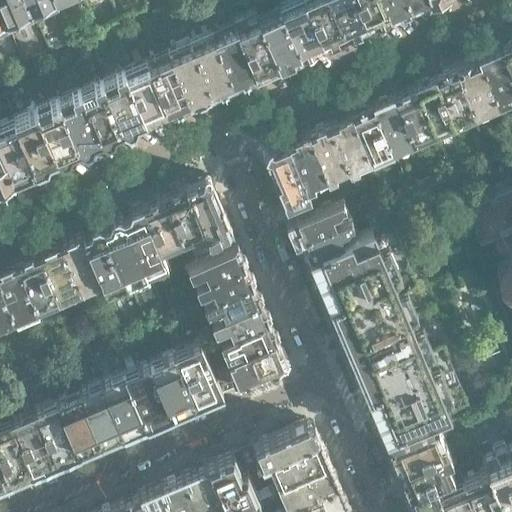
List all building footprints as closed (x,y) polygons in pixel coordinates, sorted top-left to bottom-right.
[(0,0),(0,24),(9,20),(6,14),(0,0)] [(32,3),(31,0),(0,0),(6,14),(23,7),(26,14),(35,10),(32,3)] [(325,40),(307,0),(293,0),(283,5),(284,7),(289,17),(303,50),(325,40)] [(348,31),(333,0),(307,0),(325,40),(348,31)] [(369,21),(359,0),(333,0),(348,31),(369,21)] [(391,12),(385,0),(359,0),(369,21),(391,12)] [(411,3),(409,0),(385,0),(391,12),(411,3)] [(303,50),(289,17),(284,7),(263,16),(281,59),(303,50)] [(281,59),(263,16),(259,8),(234,18),(237,24),(257,70),(281,59)] [(257,70),(237,24),(213,34),(234,80),(257,70)] [(234,80),(213,34),(192,43),(212,90),(234,80)] [(511,37),(501,42),(511,68),(511,37)] [(511,91),(511,68),(501,42),(479,51),(499,97),(511,91)] [(212,90),(192,43),(170,53),(190,99),(212,90)] [(499,97),(479,51),(458,61),(478,107),(499,97)] [(190,99),(170,53),(147,62),(167,109),(168,109),(190,99)] [(478,107),(458,61),(436,70),(456,116),(478,107)] [(167,109),(147,62),(125,72),(144,115),(145,118),(167,109)] [(144,115),(125,72),(123,66),(101,76),(122,124),(127,126),(127,127),(134,124),(136,118),(144,115)] [(456,116),(436,70),(415,79),(435,125),(438,133),(451,127),(448,120),(456,116)] [(122,124),(101,76),(79,85),(100,134),(105,136),(106,136),(112,133),(114,127),(122,124)] [(435,125),(415,79),(393,89),(413,135),(435,125)] [(100,134),(79,85),(57,95),(78,143),(83,145),(84,146),(90,143),(90,142),(92,137),(100,134)] [(413,135),(393,89),(372,98),(392,144),(413,135)] [(78,143),(57,95),(35,104),(56,153),(61,155),(62,155),(68,153),(68,152),(70,147),(78,143)] [(392,144),(372,98),(350,108),(369,150),(370,153),(392,144)] [(56,153),(35,104),(12,114),(15,121),(36,166),(46,162),(48,156),(56,153)] [(369,150),(350,108),(329,117),(348,159),(349,163),(360,158),(358,155),(369,150)] [(348,159),(329,117),(307,126),(326,168),(328,172),(338,167),(337,164),(348,159)] [(36,166),(15,121),(0,127),(0,142),(14,175),(36,166)] [(326,168),(307,126),(286,136),(307,181),(317,177),(316,173),(326,168)] [(311,190),(307,181),(286,136),(267,144),(264,151),(286,202),(292,215),(293,216),(312,208),(305,193),(311,190)] [(0,181),(14,175),(0,142),(0,181)] [(231,226),(210,176),(202,172),(202,173),(182,181),(202,226),(212,249),(236,239),(231,226)] [(202,226),(182,181),(161,190),(180,235),(202,226)] [(511,183),(468,202),(482,236),(496,230),(497,232),(496,234),(495,236),(495,237),(495,239),(495,240),(495,241),(496,242),(496,244),(497,245),(498,246),(499,247),(501,248),(502,249),(505,250),(506,254),(505,256),(503,257),(502,259),(501,260),(500,262),(499,263),(498,265),(498,268),(498,271),(498,273),(498,276),(499,278),(499,279),(500,281),(501,284),(503,287),(504,289),(506,290),(508,292),(511,294),(511,293),(511,183)] [(180,235),(161,190),(140,199),(158,245),(180,235)] [(344,215),(340,205),(348,201),(344,194),(312,208),(293,216),(300,234),(344,215)] [(158,245),(140,199),(129,204),(130,205),(127,210),(122,213),(145,267),(165,259),(158,245)] [(145,267),(122,213),(117,210),(116,210),(109,213),(110,213),(108,219),(103,221),(126,275),(145,267)] [(350,233),(346,225),(348,221),(352,219),(350,213),(344,215),(300,234),(307,251),(350,233)] [(465,395),(390,217),(389,216),(350,233),(307,251),(376,413),(383,430),(465,395)] [(126,275),(103,221),(97,218),(90,221),(88,228),(83,230),(100,274),(105,284),(126,275)] [(100,274),(83,230),(81,226),(58,236),(78,283),(100,274)] [(78,283),(58,236),(36,245),(56,293),(78,283)] [(245,260),(236,239),(212,249),(190,259),(186,261),(191,271),(197,268),(201,278),(245,260)] [(56,293),(36,245),(15,254),(35,302),(56,293)] [(35,302),(15,254),(0,260),(0,281),(13,311),(35,302)] [(253,278),(250,271),(245,260),(201,278),(195,281),(199,290),(205,287),(209,296),(253,278)] [(261,297),(253,278),(209,296),(203,299),(207,308),(213,306),(217,315),(261,297)] [(0,316),(13,311),(0,281),(0,316)] [(269,316),(261,297),(217,315),(211,318),(215,328),(221,325),(225,334),(269,316)] [(276,334),(269,316),(225,334),(219,337),(223,346),(229,343),(233,352),(276,334)] [(283,361),(285,354),(276,334),(233,352),(227,354),(238,379),(266,367),(283,361)] [(221,386),(210,362),(199,337),(185,343),(188,349),(176,354),(196,397),(221,386)] [(93,360),(117,350),(114,343),(90,353),(93,360)] [(196,397),(176,354),(174,348),(162,353),(164,359),(151,365),(171,407),(196,397)] [(71,369),(93,360),(90,353),(68,362),(71,369)] [(238,379),(227,354),(210,362),(221,386),(238,379)] [(171,407),(151,365),(149,358),(137,363),(139,370),(127,375),(147,418),(171,407)] [(27,388),(49,378),(46,372),(24,381),(27,388)] [(147,418),(127,375),(113,381),(111,374),(102,378),(104,385),(124,428),(147,418)] [(4,397),(27,388),(24,381),(1,391),(4,397)] [(124,428),(104,385),(91,390),(88,384),(79,388),(82,394),(101,437),(124,428)] [(101,437),(82,394),(68,400),(65,394),(57,397),(59,404),(78,447),(101,437)] [(78,447),(59,404),(46,409),(43,403),(35,407),(38,413),(57,456),(78,447)] [(57,456),(38,413),(25,418),(22,412),(12,416),(15,423),(33,466),(57,456)] [(266,458),(319,433),(313,419),(312,419),(305,416),(288,423),(252,439),(235,446),(243,467),(247,466),(266,458)] [(33,466),(15,423),(2,428),(0,424),(0,450),(11,475),(33,466)] [(448,445),(444,435),(438,438),(432,423),(388,442),(398,466),(448,445)] [(328,455),(322,440),(319,433),(266,458),(270,467),(279,463),(284,474),(328,455)] [(507,511),(511,510),(511,458),(506,444),(481,455),(485,464),(487,464),(506,511),(507,511)] [(450,477),(443,459),(452,455),(448,445),(398,466),(409,493),(437,481),(437,483),(449,478),(450,477)] [(259,495),(247,466),(243,467),(235,446),(204,459),(225,510),(259,495)] [(0,480),(11,475),(0,450),(0,480)] [(293,496),(337,477),(328,455),(284,474),(288,483),(278,488),(284,500),(293,496)] [(219,511),(225,510),(204,459),(182,469),(200,511),(204,511),(210,510),(210,511),(219,511)] [(506,511),(487,464),(485,464),(475,469),(479,477),(464,483),(476,511),(506,511)] [(200,511),(182,469),(160,478),(174,511),(200,511)] [(347,499),(337,477),(293,496),(298,506),(291,509),(292,511),(316,511),(322,510),(347,499)] [(174,511),(160,478),(138,487),(148,511),(174,511)] [(446,511),(439,494),(442,493),(437,483),(437,481),(409,493),(417,511),(446,511)] [(476,511),(464,483),(442,493),(439,494),(446,511),(476,511)] [(148,511),(138,487),(116,497),(122,511),(148,511)] [(122,511),(116,497),(94,506),(96,511),(122,511)] [(352,511),(347,499),(322,510),(322,511),(352,511)]
